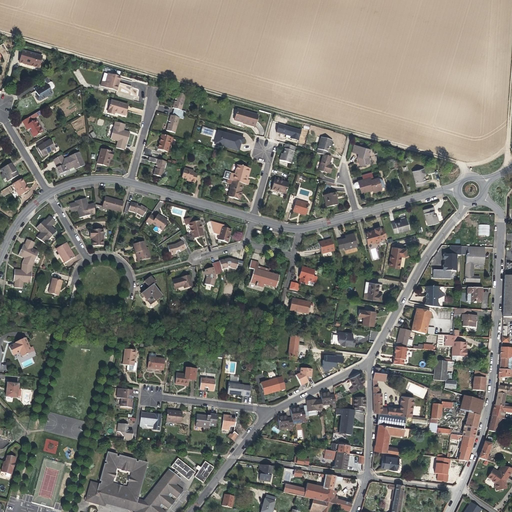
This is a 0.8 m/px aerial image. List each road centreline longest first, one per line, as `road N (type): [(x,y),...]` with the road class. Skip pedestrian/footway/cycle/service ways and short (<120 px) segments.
road 1 (track): [(0,31),(464,164),(507,145)]
road 2 (residential): [(459,489),(487,398),(501,251),(501,211),(483,196)]
road 3 (residential): [(467,203),(423,261),(370,358)]
road 4 (residential): [(234,457),(365,476)]
road 5 (residential): [(255,217),(131,182)]
road 6 (residential): [(151,396),(276,411)]
